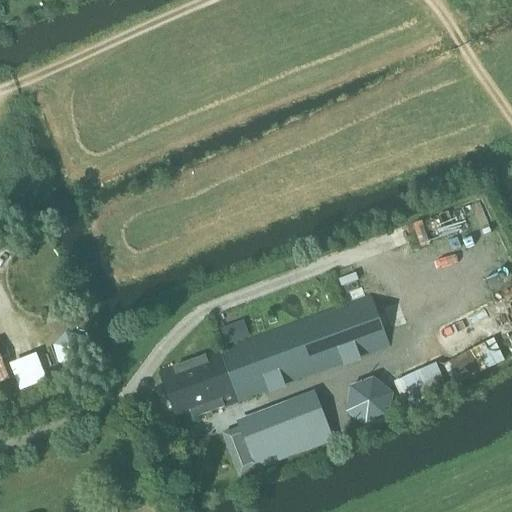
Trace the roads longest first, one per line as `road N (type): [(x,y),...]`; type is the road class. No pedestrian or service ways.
road 1 (track): [(0,97),(221,0)]
road 2 (track): [(435,0),(511,120)]
